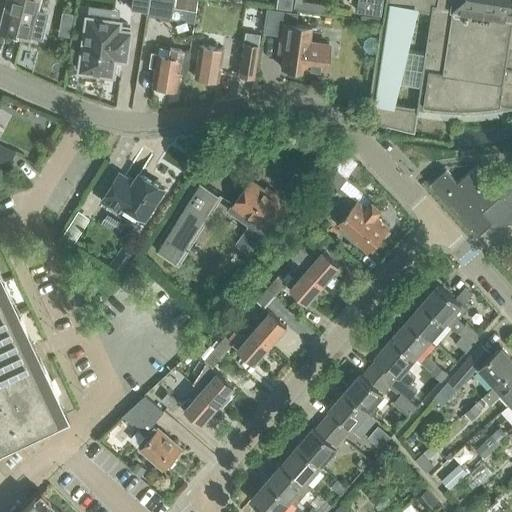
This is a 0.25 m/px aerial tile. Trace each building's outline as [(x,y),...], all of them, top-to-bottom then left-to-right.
[(6,0),(0,23),(0,29),(39,40),(42,26),(40,25),(44,11),(34,9),(36,0),(6,0)] [(130,0),(130,9),(147,11),(147,15),(170,19),(172,0),(130,0)] [(196,0),(175,0),(173,10),(194,14),(196,0)] [(276,0),(275,7),(290,9),(291,0),(276,0)] [(358,0),(357,11),(380,14),(382,0),(358,0)] [(387,0),(384,23),(381,23),(380,36),(370,34),(365,38),(364,45),(368,51),(377,52),(367,119),(388,124),(416,131),(418,115),(423,116),(431,116),(439,117),(442,117),(451,118),(459,118),(461,118),(474,118),(475,118),(494,116),(511,114),(511,113),(511,16),(452,8),(453,0),(387,0)] [(511,0),(453,0),(452,8),(511,16),(511,0)] [(304,67),(324,70),(328,42),(308,39),(311,24),(295,21),(296,13),(265,9),(262,32),(280,35),(277,53),(282,54),(280,66),(304,69),(304,67)] [(62,12),(60,23),(70,25),(72,14),(62,12)] [(110,74),(112,57),(124,58),(128,28),(116,27),(117,21),(85,17),(78,69),(110,74)] [(193,75),(216,79),(222,47),(199,43),(193,75)] [(238,74),(252,77),(257,45),(243,43),(238,74)] [(189,50),(168,47),(167,55),(151,52),(148,66),(156,68),(153,85),(175,89),(177,71),(185,72),(189,50)] [(15,150),(0,143),(0,164),(7,167),(15,150)] [(448,167),(432,181),(478,235),(494,221),(496,224),(511,222),(511,173),(499,184),(496,187),(477,165),(459,181),(448,167)] [(359,168),(353,173),(363,181),(368,175),(359,168)] [(337,169),(322,186),(331,193),(330,194),(340,202),(380,235),(390,223),(377,212),(382,207),(372,199),(368,204),(360,197),(355,201),(338,186),(346,177),(337,169)] [(121,202),(145,217),(163,188),(139,173),(133,182),(119,173),(101,200),(116,210),(121,202)] [(157,248),(181,263),(223,195),(198,180),(157,248)] [(268,227),(269,228),(275,219),(280,223),(291,207),(280,200),(283,196),(270,187),(267,191),(253,181),(238,203),(236,201),(230,209),(249,222),(236,241),(251,251),(268,227)] [(369,248),(380,235),(340,202),(330,194),(331,193),(322,186),(313,197),(322,205),(330,196),(339,204),(332,212),(340,219),(338,221),(369,248)] [(77,239),(92,215),(80,208),(66,232),(77,239)] [(323,238),(310,228),(304,236),(317,246),(323,238)] [(293,257),(307,269),(308,268),(325,282),(341,264),(324,249),(316,258),(302,246),(293,257)] [(111,265),(121,272),(132,255),(122,249),(111,265)] [(264,307),(287,281),(309,300),(325,282),(308,268),(307,269),(298,280),(289,272),(283,279),(278,275),(256,300),(264,307)] [(36,367),(18,330),(25,327),(18,311),(11,314),(2,296),(9,293),(2,277),(0,278),(0,444),(59,417),(50,397),(57,394),(42,364),(36,367)] [(446,321),(462,335),(473,343),(477,337),(476,336),(478,333),(466,323),(465,325),(457,318),(467,306),(465,304),(457,297),(440,282),(424,300),(446,320),(446,321)] [(465,288),(457,297),(465,304),(473,295),(465,288)] [(446,321),(446,320),(424,300),(409,318),(431,337),(446,321)] [(288,324),(271,310),(255,328),(272,342),(288,324)] [(409,318),(393,336),(415,356),(431,337),(409,318)] [(272,342),(255,328),(245,340),(234,330),(228,338),(225,335),(221,340),(215,347),(203,360),(212,368),(233,343),(238,348),(240,346),(256,361),(272,342)] [(466,350),(473,343),(462,335),(456,342),(466,350)] [(380,355),(371,365),(391,382),(410,398),(417,391),(410,385),(416,378),(404,368),(415,356),(393,336),(378,353),(380,355)] [(450,379),(434,397),(442,404),(459,386),(460,387),(477,367),(478,368),(480,366),(493,354),(481,344),(450,379)] [(493,354),(480,366),(496,383),(511,369),(511,355),(503,345),(493,354)] [(428,356),(421,363),(440,380),(447,373),(428,356)] [(361,372),(346,389),(373,413),(379,407),(374,403),(384,392),(383,390),(391,382),(371,365),(363,374),(361,372)] [(210,379),(202,389),(219,403),(235,385),(218,370),(217,372),(213,368),(206,376),(210,379)] [(497,384),(483,396),(490,404),(504,391),(511,400),(511,369),(496,383),(497,384)] [(187,407),(203,421),(219,403),(202,389),(192,400),(188,397),(181,405),(185,408),(187,407)] [(352,426),(353,427),(368,410),(373,414),(373,413),(346,389),(330,408),(332,410),(325,418),(344,435),(352,426)] [(181,403),(168,392),(161,400),(174,411),(181,403)] [(139,445),(164,466),(181,446),(152,422),(163,409),(145,395),(123,415),(147,435),(139,445)] [(511,400),(502,410),(511,421),(511,400)] [(482,410),(475,403),(465,413),(472,420),(482,410)] [(314,425),(299,443),(321,463),(337,445),(336,444),(344,435),(325,418),(317,427),(314,425)] [(485,441),(476,449),(484,457),(506,437),(499,430),(486,442),(485,441)] [(306,481),(321,463),(299,443),(283,461),(306,481)] [(434,464),(424,452),(416,459),(426,471),(434,464)] [(388,469),(395,477),(399,473),(408,484),(416,477),(400,458),(388,469)] [(283,461),(268,478),(296,503),(311,487),(305,482),(306,481),(283,461)] [(138,464),(133,470),(142,477),(146,472),(138,464)] [(459,464),(442,480),(450,488),(467,473),(459,464)] [(278,511),(290,499),(296,504),(296,503),(268,478),(252,496),(270,511),(278,511)] [(341,495),(348,487),(347,487),(337,479),(331,486),(341,495)] [(428,509),(439,500),(428,487),(417,497),(428,509)] [(58,511),(49,502),(45,506),(36,497),(21,511),(58,511)]
